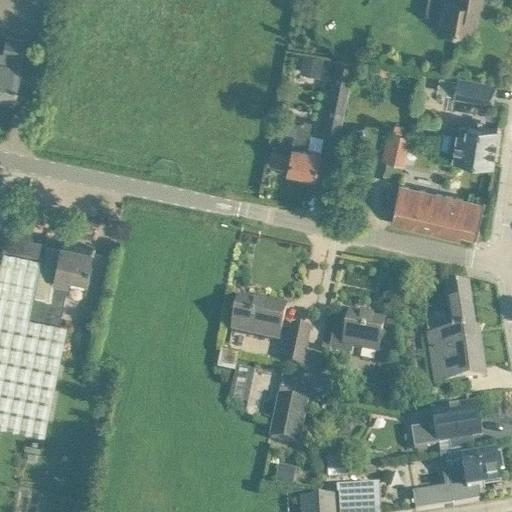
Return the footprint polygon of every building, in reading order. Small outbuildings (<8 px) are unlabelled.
[(442,0),(439,19),(439,21),(438,26),(453,28),(472,32),(478,5),(481,6),(482,0),(442,0)] [(0,99),(15,102),(21,66),(21,65),(25,40),(5,36),(3,52),(0,51),(0,99)] [(320,76),(324,57),(303,53),(299,72),(320,76)] [(336,58),(321,132),(340,137),(355,61),(336,58)] [(453,97),(473,100),(493,104),(496,84),(457,77),(453,97)] [(287,168),(287,170),(315,176),(320,149),(306,147),(311,120),(289,116),(286,132),(294,134),(292,146),(290,152),(271,149),(268,164),(287,168)] [(421,133),(423,120),(411,118),(408,130),(421,133)] [(388,131),(381,160),(385,161),(403,166),(408,146),(411,137),(402,134),(403,126),(394,124),(392,132),(388,131)] [(454,158),(492,164),(498,130),(468,125),(466,135),(458,134),(454,158)] [(400,184),(391,223),(460,240),(462,233),(476,237),(483,205),(469,202),(469,201),(400,184)] [(70,276),(87,279),(90,264),(89,263),(92,250),(61,244),(61,248),(45,245),(45,243),(6,235),(0,262),(0,263),(0,425),(45,435),(68,325),(60,323),(70,276)] [(444,328),(444,334),(428,336),(435,385),(482,378),(468,286),(445,289),(451,327),(444,328)] [(239,299),(232,331),(279,341),(286,306),(268,303),(268,305),(239,299)] [(378,353),(380,342),(384,322),(350,315),(347,328),(334,326),(329,352),(352,356),(354,348),(378,353)] [(284,365),(302,369),(310,330),(292,326),(284,365)] [(89,371),(90,387),(106,386),(104,369),(89,371)] [(307,401),(278,396),(270,438),(299,445),(307,401)] [(433,427),(411,430),(414,451),(442,446),(441,445),(482,438),(476,402),(430,410),(433,427)] [(385,467),(384,456),(363,459),(365,470),(377,468),(378,468),(385,467)] [(419,511),(476,503),(474,490),(501,486),(496,456),(462,462),(464,472),(460,473),(457,474),(452,477),(450,480),(448,484),(448,489),(413,495),(415,511),(419,511)] [(350,476),(350,465),(349,457),(326,458),(327,478),(350,476)] [(381,511),(380,488),(379,488),(334,490),(333,497),(335,497),(335,500),(319,500),(300,501),(300,511),(381,511)]
